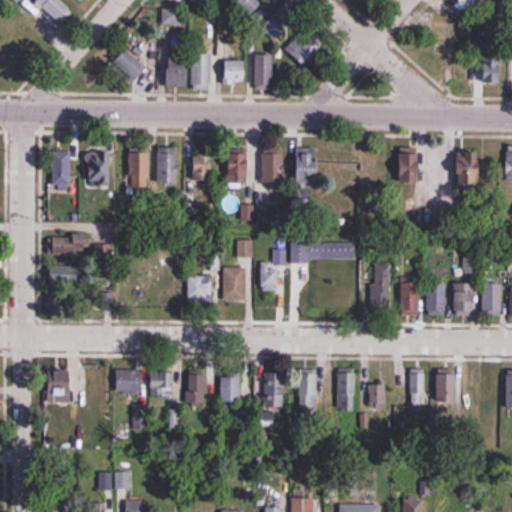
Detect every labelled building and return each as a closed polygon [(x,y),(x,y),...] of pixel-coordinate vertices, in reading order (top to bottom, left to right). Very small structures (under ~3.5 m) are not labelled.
[(72,9),(62,0),(37,0),(36,1),(60,22),(72,9)] [(192,0),(200,8),(207,0),(192,0)] [(263,10),(255,0),(236,0),(230,5),(244,23),(263,10)] [(453,0),(453,1),(469,16),(483,0),(453,0)] [(162,25),(181,25),(181,10),(162,10),(162,25)] [(268,33),(278,32),(278,22),(267,23),(268,33)] [(305,66),(324,44),(305,27),(285,49),(305,66)] [(25,85),(25,46),(4,46),(4,85),(25,85)] [(149,63),(122,51),(115,66),(142,78),(149,63)] [(212,53),(193,53),(193,87),(212,87),(212,53)] [(166,87),(188,87),(188,54),(166,54),(166,87)] [(256,88),(274,88),(274,54),(256,54),(256,88)] [(501,82),(501,54),(478,54),(478,82),(501,82)] [(224,83),(246,83),(246,59),(224,59),(224,83)] [(179,183),(179,147),(158,147),(158,183),(179,183)] [(297,147),(297,183),(319,183),(319,147),(297,147)] [(423,182),(423,147),(400,147),(400,182),(423,182)] [(129,186),(149,186),(149,148),(129,148),(129,186)] [(265,148),(265,185),(285,185),(285,148),(265,148)] [(390,182),(390,148),(366,148),(366,182),(390,182)] [(250,183),(250,149),(229,149),(230,183),(250,183)] [(343,188),(355,188),(355,150),(334,150),(334,180),(343,180),(343,188)] [(457,188),(481,189),(481,151),(458,150),(457,188)] [(71,152),(51,152),(51,190),(71,190),(71,152)] [(111,152),(86,152),(86,185),(111,185),(111,152)] [(213,180),(213,153),(195,153),(195,180),(213,180)] [(53,255),(87,255),(87,235),(53,235),(53,255)] [(292,260),(355,261),(355,237),(292,237),(292,260)] [(237,240),(237,256),(253,256),(253,240),(237,240)] [(261,290),(281,290),(281,250),(274,250),(274,262),(261,262),(261,290)] [(391,310),(391,262),(372,262),(372,310),(391,310)] [(225,299),(247,299),(247,267),(224,267),(225,299)] [(80,285),(80,269),(53,269),(53,285),(80,285)] [(141,273),(124,273),(124,300),(141,300),(141,273)] [(329,309),(357,309),(357,289),(344,289),(344,273),(329,273),(329,309)] [(213,274),(188,274),(188,297),(213,297),(213,274)] [(154,277),(154,298),(181,298),(181,277),(154,277)] [(402,314),(420,314),(420,281),(402,281),(402,314)] [(447,282),(429,282),(429,314),(447,314),(447,282)] [(456,314),(475,314),(475,283),(465,283),(465,290),(456,290),(456,314)] [(484,313),(503,313),(503,283),(484,283),(484,313)] [(51,309),(78,303),(75,288),(48,293),(51,309)] [(108,388),(108,366),(88,366),(88,388),(108,388)] [(425,405),(425,368),(410,368),(410,405),(425,405)] [(72,394),(72,370),(48,370),(48,394),(72,394)] [(300,407),(316,407),(316,370),(300,370),(300,407)] [(143,371),(117,371),(117,392),(143,392),(143,371)] [(151,388),(160,388),(160,395),(173,395),(173,371),(151,371),(151,388)] [(338,371),(338,410),(353,410),(353,371),(338,371)] [(456,371),(437,371),(437,403),(456,403),(456,371)] [(220,401),(242,401),(242,372),(220,372),(220,401)] [(286,406),(286,372),(264,372),(264,406),(286,406)] [(187,403),(207,403),(207,374),(187,374),(187,403)] [(467,382),(467,406),(478,406),(478,397),(498,397),(498,382),(467,382)] [(368,409),(385,409),(385,383),(368,383),(368,409)] [(116,488),(130,488),(130,470),(116,470),(116,488)] [(112,471),(99,471),(99,489),(112,489),(112,471)] [(211,488),(203,491),(207,502),(215,499),(211,488)] [(292,511),(314,511),(315,497),(293,497),(292,511)] [(424,511),(424,498),(405,498),(405,511),(424,511)] [(144,511),(144,500),(126,500),(125,511),(144,511)] [(340,511),(380,511),(381,502),(341,502),(340,511)] [(51,503),(51,511),(75,511),(75,503),(51,503)] [(174,511),(174,503),(158,503),(158,511),(174,511)]
